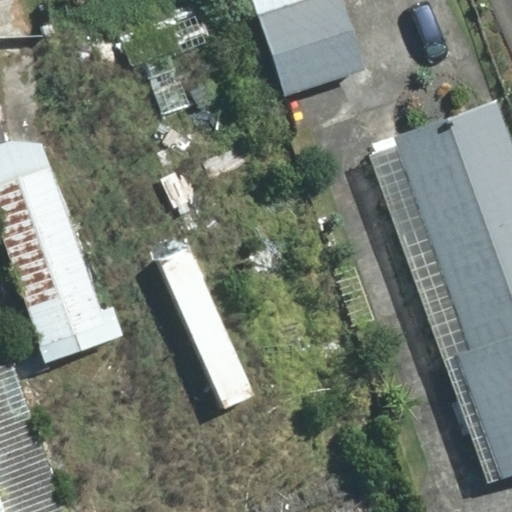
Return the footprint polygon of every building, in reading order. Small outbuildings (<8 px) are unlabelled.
[(332,0),(242,0),(274,102),(356,76),(332,0)] [(379,511),(219,32),(88,76),(233,511),(379,511)] [(511,475),(511,177),(485,103),(354,151),(478,487),(511,475)] [(0,263),(33,359),(117,330),(110,308),(90,315),(31,148),(0,144),(0,263)] [(65,511),(0,330),(0,511),(65,511)]
